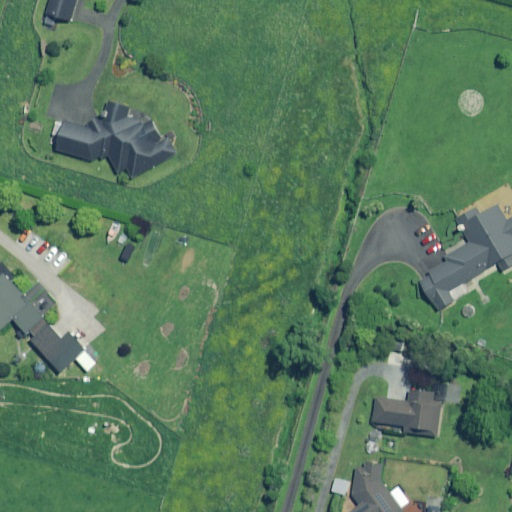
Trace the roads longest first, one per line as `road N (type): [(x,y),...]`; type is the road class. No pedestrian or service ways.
road 1 (unknown): [(288,511),(346,302),(377,249)]
road 2 (unknown): [(133,0),(79,113)]
